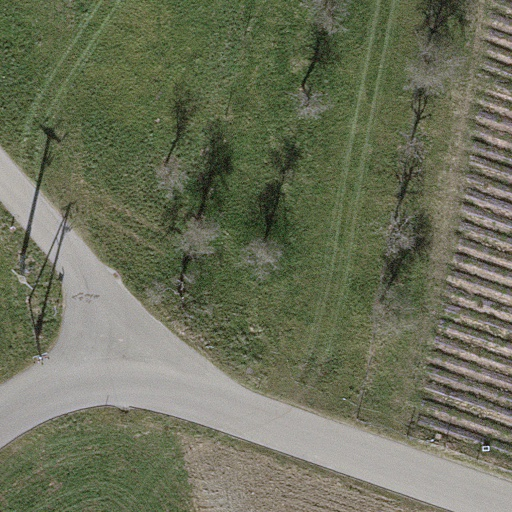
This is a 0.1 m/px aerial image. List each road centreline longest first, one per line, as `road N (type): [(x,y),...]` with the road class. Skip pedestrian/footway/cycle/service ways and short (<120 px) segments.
road 1 (tertiary): [(127,383),(223,403),(508,511)]
road 2 (residential): [(0,173),(80,269),(127,383)]
road 3 (tertiary): [(0,432),(45,400),(127,383)]
